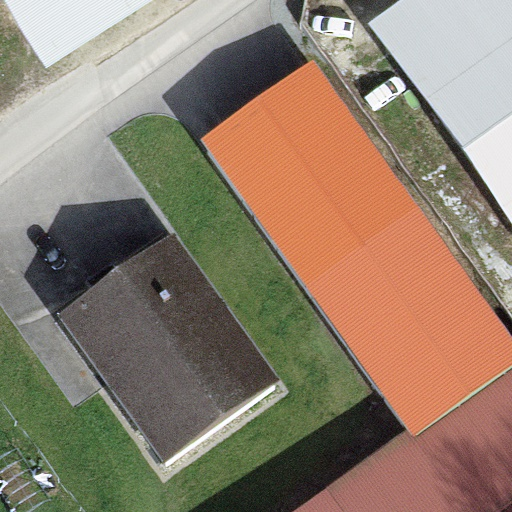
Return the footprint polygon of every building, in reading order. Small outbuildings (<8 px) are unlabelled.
[(137,0),(22,0),(59,52),(137,0)] [(511,0),(462,0),(395,48),(511,210),(511,0)] [(223,53),(168,89),(200,136),(302,66),(266,27),(223,53)] [(425,444),(332,511),(508,511),(511,510),(511,355),(314,88),(215,161),(425,444)] [(164,267),(59,340),(155,478),(260,406),(164,267)]
